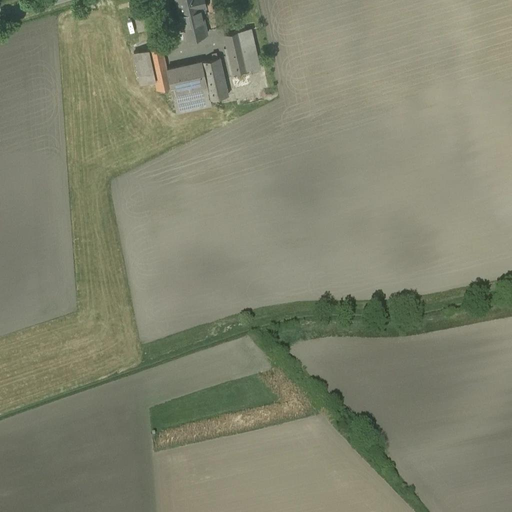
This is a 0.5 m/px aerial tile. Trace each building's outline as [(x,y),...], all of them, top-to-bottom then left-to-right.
[(203,0),(176,0),(185,39),(205,35),(200,9),(205,8),(203,0)] [(130,8),(124,9),(126,24),(129,41),(136,40),(134,28),(133,29),(130,8)] [(254,21),(224,27),(233,66),(263,59),(254,21)] [(164,42),(136,47),(143,78),(158,75),(161,86),(171,83),(177,107),(215,99),(214,93),(230,89),(222,50),(168,62),(164,42)] [(241,103),(242,109),(273,103),(272,98),(241,103)]
